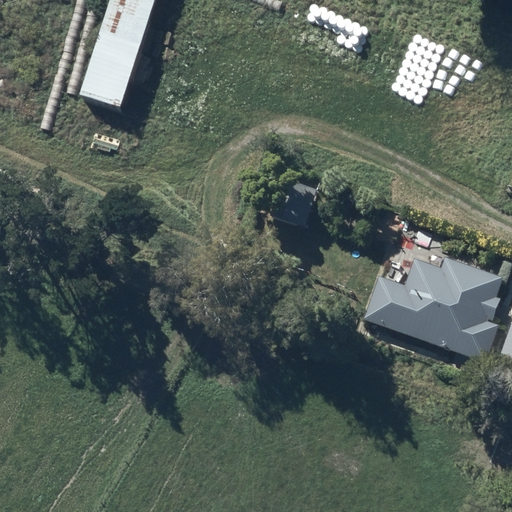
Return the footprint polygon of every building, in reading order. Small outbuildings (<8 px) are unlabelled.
[(124,115),(161,0),(115,0),(83,102),(124,115)] [(307,233),(319,194),(286,184),(274,223),(277,224),(272,240),(294,246),(299,230),(307,233)] [(335,205),(320,200),(310,232),(325,237),(335,205)] [(365,324),(486,367),(499,330),(489,326),(490,323),(494,324),(501,303),(498,302),(505,282),(447,262),(443,273),(416,264),(407,291),(380,282),(365,324)] [(511,331),(499,367),(511,371),(511,331)]
